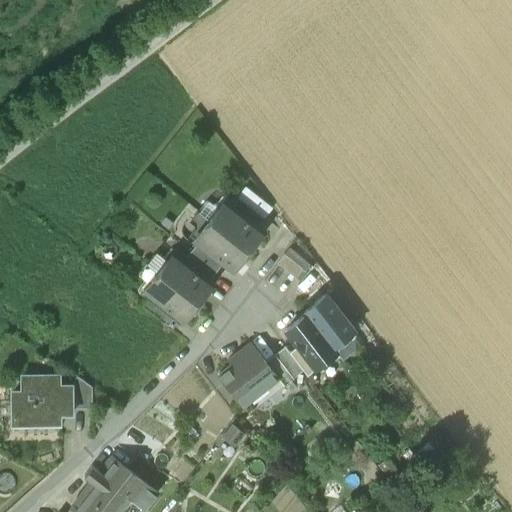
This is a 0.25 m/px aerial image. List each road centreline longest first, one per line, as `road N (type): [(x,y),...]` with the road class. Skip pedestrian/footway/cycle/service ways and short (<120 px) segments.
road 1 (residential): [(21,511),(187,357),(252,274)]
road 2 (residential): [(0,158),(144,48)]
